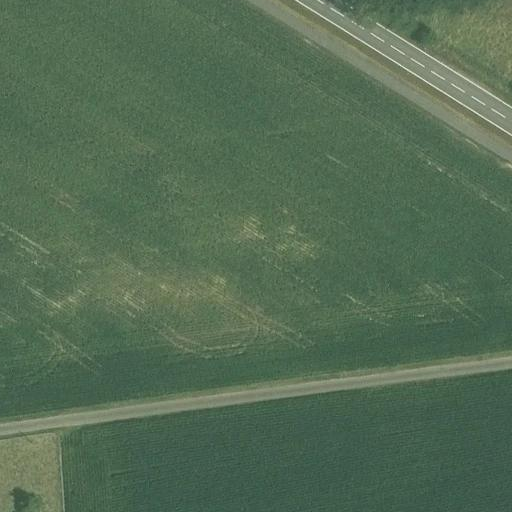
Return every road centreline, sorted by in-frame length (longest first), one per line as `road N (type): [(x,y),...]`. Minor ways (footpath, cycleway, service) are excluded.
road 1 (unclassified): [(0,430),(511,359)]
road 2 (tertiary): [(511,119),(320,0)]
